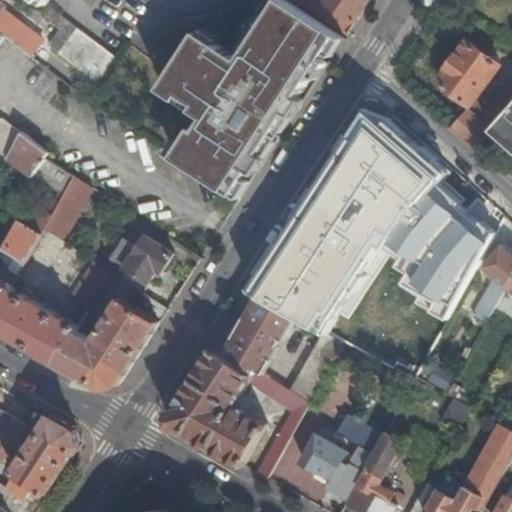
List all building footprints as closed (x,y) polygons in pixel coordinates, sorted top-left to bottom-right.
[(52,7),(44,1),(43,0),(34,0),(31,5),(45,16),(52,7)] [(296,0),(349,34),(371,0),(296,0)] [(44,40),(100,83),(118,58),(52,7),(45,16),(51,21),(39,36),(5,10),(8,7),(0,1),(0,30),(8,37),(33,55),(44,40)] [(0,47),(8,37),(0,30),(0,47)] [(471,42),(442,82),(474,106),(503,66),(471,42)] [(223,108),(241,120),(255,97),(261,100),(264,102),(275,85),(247,67),(235,85),(238,86),(223,108)] [(472,110),(454,129),(476,149),(498,124),(511,108),(511,95),(508,92),(483,120),(472,110)] [(255,97),(241,120),(246,123),(261,100),(255,97)] [(511,136),(511,108),(498,124),(511,136)] [(156,112),(142,133),(154,141),(188,164),(204,139),(171,117),(169,120),(156,112)] [(261,143),(233,125),(219,146),(239,159),(244,152),(253,157),(261,143)] [(47,157),(50,153),(25,133),(17,146),(3,172),(0,169),(0,187),(8,188),(21,164),(20,163),(24,157),(38,168),(34,173),(33,174),(49,185),(60,166),(47,157)] [(20,163),(21,164),(34,173),(38,168),(24,157),(20,163)] [(353,183),(348,192),(376,208),(383,211),(391,216),(395,209),(380,201),(397,171),(377,160),(375,164),(366,159),(361,170),(356,167),(354,168),(348,178),(349,180),(353,183)] [(77,176),(60,166),(49,185),(26,225),(44,235),(47,230),(77,176)] [(93,187),(77,176),(47,230),(64,240),(93,187)] [(242,199),(250,187),(233,176),(227,176),(222,185),(242,199)] [(376,208),(348,192),(332,220),(360,236),(376,208)] [(383,211),(360,252),(372,258),(395,218),(391,216),(383,211)] [(472,278),(497,235),(463,216),(452,237),(464,243),(451,266),(472,278)] [(0,312),(14,287),(44,235),(26,225),(21,223),(1,257),(7,260),(4,265),(11,269),(5,280),(0,277),(0,312)] [(302,255),(299,252),(275,288),(293,301),(294,300),(299,303),(305,293),(319,301),(336,273),(324,267),(338,242),(316,230),(302,255)] [(124,280),(145,294),(151,284),(150,284),(161,269),(165,271),(176,253),(149,235),(141,247),(126,238),(113,259),(130,270),(124,280)] [(508,286),(511,282),(511,248),(506,244),(486,267),(496,276),(472,315),(486,322),(503,294),(508,286)] [(104,267),(95,261),(71,299),(80,305),(104,267)] [(78,331),(60,363),(106,388),(121,386),(170,310),(145,294),(124,280),(104,267),(80,305),(90,312),(107,286),(125,298),(104,331),(99,328),(96,333),(101,336),(97,342),(78,331)] [(14,287),(0,312),(0,328),(60,363),(78,331),(82,326),(14,287)] [(416,380),(418,376),(442,332),(419,320),(416,325),(421,328),(398,370),(416,380)] [(297,375),(302,367),(305,361),(316,345),(291,330),(272,359),(297,375)] [(257,374),(261,369),(268,358),(227,331),(216,348),(257,374)] [(177,428),(246,467),(270,424),(241,407),(234,408),(233,403),(239,401),(252,382),(257,374),(216,348),(174,412),(177,428)] [(310,383),(319,389),(336,358),(326,352),(310,383)] [(305,361),(302,367),(306,370),(310,364),(305,361)] [(431,380),(448,390),(458,375),(440,365),(431,380)] [(269,393),(277,380),(261,369),(257,374),(252,382),(269,393)] [(258,473),(269,480),(312,402),(277,380),(269,393),(268,394),(294,411),(258,473)] [(458,430),(471,406),(454,396),(441,420),(458,430)] [(477,399),(473,406),(488,415),(493,407),(477,399)] [(0,440),(16,417),(0,407),(0,440)] [(36,485),(51,494),(83,445),(80,429),(56,415),(22,467),(15,462),(12,468),(18,473),(10,486),(17,491),(28,499),(36,485)] [(0,440),(0,461),(15,434),(21,437),(28,425),(16,417),(0,440)] [(441,490),(429,483),(413,511),(469,511),(475,503),(479,505),(484,496),(491,500),(511,461),(511,428),(502,423),(466,487),(459,500),(441,490)] [(405,441),(387,432),(377,450),(386,455),(378,469),(371,466),(351,503),(355,505),(354,507),(353,511),(354,511),(364,511),(365,511),(367,511),(396,511),(400,505),(392,500),(396,493),(381,485),(405,441)] [(335,478),(338,474),(350,453),(350,452),(319,435),(305,461),(335,478)] [(352,464),(365,472),(369,465),(376,453),(362,446),(356,457),(352,464)] [(376,453),(369,465),(371,466),(378,469),(386,455),(377,450),(376,453)] [(338,474),(358,486),(365,472),(352,464),(356,457),(350,453),(338,474)] [(459,500),(466,487),(448,477),(441,490),(459,500)] [(0,504),(6,509),(17,491),(10,486),(0,479),(0,504)] [(511,511),(511,496),(510,496),(500,511),(511,511)]
